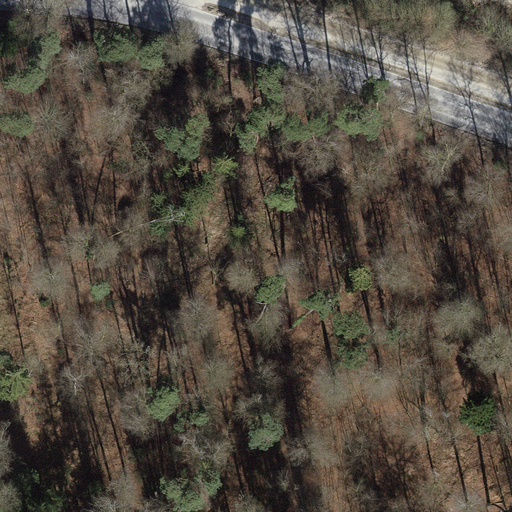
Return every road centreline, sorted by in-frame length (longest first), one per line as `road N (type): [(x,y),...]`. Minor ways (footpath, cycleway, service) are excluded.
road 1 (tertiary): [(511,130),(133,0)]
road 2 (track): [(511,98),(238,0)]
